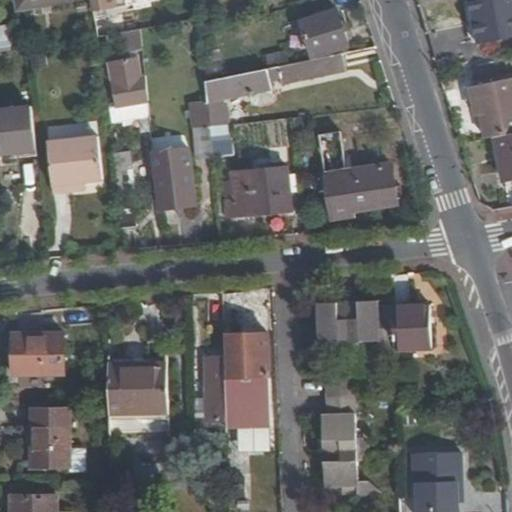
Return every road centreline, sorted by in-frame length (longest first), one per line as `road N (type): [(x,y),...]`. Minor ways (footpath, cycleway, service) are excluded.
road 1 (residential): [(0,289),(468,237)]
road 2 (unknown): [(284,260),(291,475),(300,511)]
road 3 (secondary): [(468,237),(394,0)]
road 4 (secondary): [(511,361),(468,237)]
